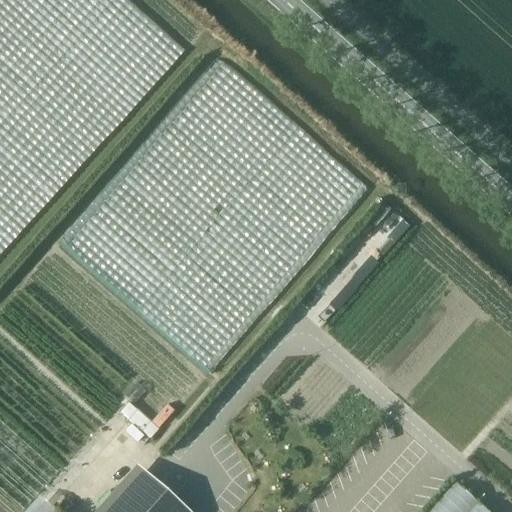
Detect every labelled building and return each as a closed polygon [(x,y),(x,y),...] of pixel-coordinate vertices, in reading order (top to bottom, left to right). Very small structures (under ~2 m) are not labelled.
[(129,0),(0,0),(0,254),(186,51),(129,0)] [(366,194),(221,68),(63,249),(209,375),(366,194)] [(370,258),(330,305),(337,311),(378,264),(370,258)] [(125,398),(132,405),(144,392),(137,385),(125,398)] [(120,414),(149,439),(174,412),(166,406),(150,424),(128,405),(120,414)] [(0,413),(0,467),(3,470),(8,464),(8,455),(27,456),(28,447),(38,447),(0,413)] [(192,511),(142,468),(103,511),(192,511)] [(488,511),(455,484),(430,511),(488,511)] [(26,511),(53,511),(38,499),(26,511)]
